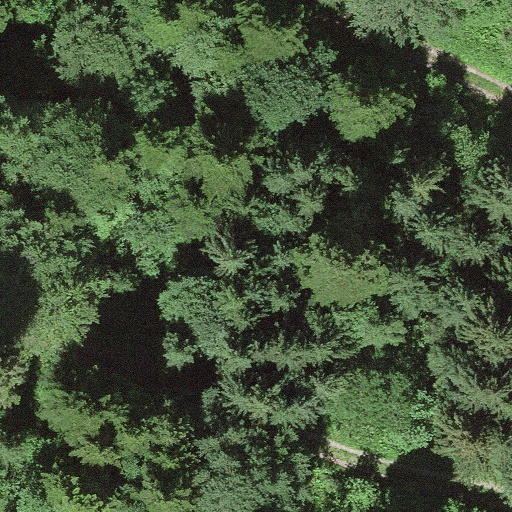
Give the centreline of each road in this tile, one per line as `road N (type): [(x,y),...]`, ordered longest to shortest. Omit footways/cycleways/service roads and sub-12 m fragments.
road 1 (track): [(0,322),(406,475),(511,500)]
road 2 (track): [(511,108),(293,0)]
